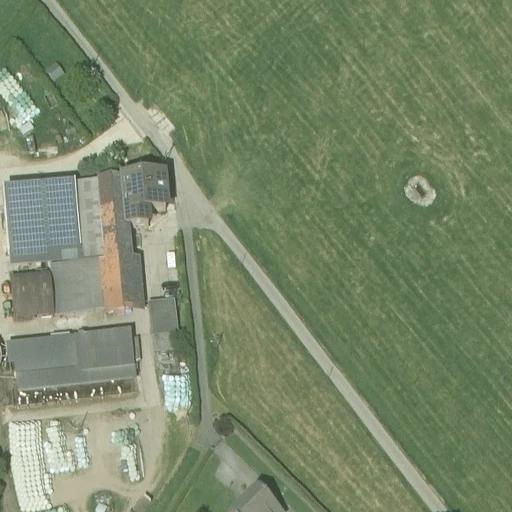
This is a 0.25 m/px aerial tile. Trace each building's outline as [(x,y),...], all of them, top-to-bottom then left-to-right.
[(163,182),(75,188),(83,267),(51,271),(56,317),(99,312),(101,324),(145,319),(139,263),(130,264),(126,230),(148,228),(146,215),(166,213),(163,182)] [(9,273),(81,266),(73,188),(1,194),(9,273)] [(179,355),(174,304),(147,307),(153,357),(179,355)] [(134,381),(129,340),(5,355),(7,374),(18,372),(20,394),(134,381)] [(275,511),(257,494),(238,511),(275,511)]
